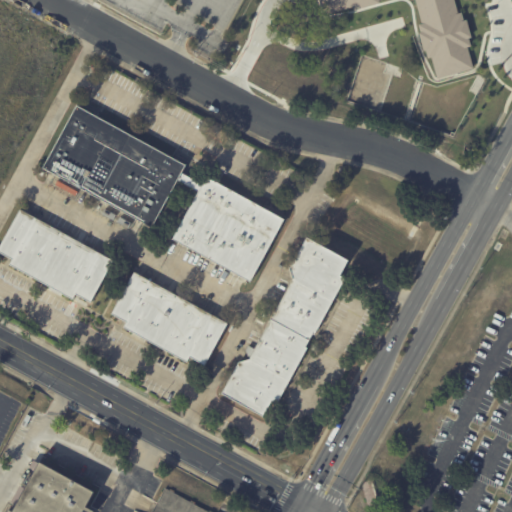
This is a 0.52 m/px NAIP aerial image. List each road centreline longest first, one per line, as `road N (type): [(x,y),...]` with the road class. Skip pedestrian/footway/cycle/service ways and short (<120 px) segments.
road 1 (residential): [(476,191),(416,162),(256,112),(53,0)]
road 2 (tertiary): [(8,345),(302,506)]
road 3 (secondary): [(328,511),(447,304)]
road 4 (secondary): [(476,191),(374,376)]
road 5 (secondary): [(374,376),(302,506)]
